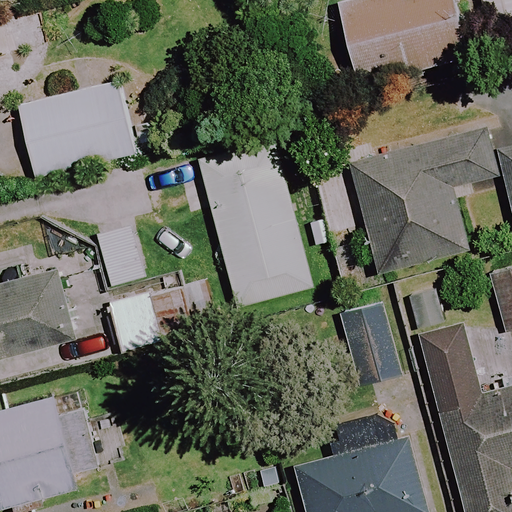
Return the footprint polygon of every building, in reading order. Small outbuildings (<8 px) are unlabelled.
[(470,0),(344,0),(363,77),(482,49),(470,0)] [(119,84),(21,106),(39,183),(136,161),(119,84)] [(511,105),(345,150),(379,277),(470,253),(451,182),(493,172),(509,233),(511,231),(511,105)] [(277,138),(198,161),(242,308),(321,285),(277,138)] [(138,232),(100,244),(114,290),(152,278),(138,232)] [(511,272),(494,277),(508,334),(511,333),(511,272)] [(0,362),(78,342),(60,275),(0,290),(0,362)] [(191,283),(109,302),(122,354),(203,335),(191,283)] [(438,285),(407,292),(417,331),(448,324),(438,285)] [(394,306),(345,317),(361,389),(410,379),(394,306)] [(511,386),(508,388),(492,327),(470,333),(467,324),(421,336),(466,511),(511,511),(511,488),(508,474),(511,472),(511,386)] [(0,508),(84,488),(80,473),(99,468),(85,411),(67,416),(62,395),(0,409),(0,508)] [(313,511),(428,511),(411,440),(302,466),(313,511)]
